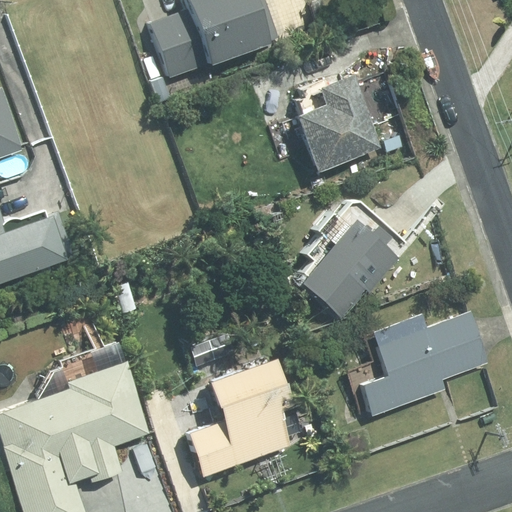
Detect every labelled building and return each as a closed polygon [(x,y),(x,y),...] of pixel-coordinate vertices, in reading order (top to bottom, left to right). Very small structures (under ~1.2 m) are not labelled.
[(144,20),(164,75),(273,36),(259,0),(179,0),(182,7),(144,20)] [(308,167),(375,142),(347,66),(309,80),(310,84),(295,89),(297,93),(288,96),(291,104),(285,106),(308,167)] [(166,94),(158,72),(146,77),(153,99),(166,94)] [(0,150),(16,145),(0,99),(0,150)] [(21,182),(0,190),(0,217),(31,205),(21,182)] [(401,239),(350,195),(339,195),(326,211),(322,207),(307,224),(312,228),(295,248),(303,255),(288,273),(331,310),(355,282),(361,287),(401,239)] [(0,218),(0,269),(26,261),(28,265),(68,251),(52,206),(41,209),(39,205),(0,218)] [(352,377),(364,411),(439,385),(436,375),(481,359),(462,306),(366,339),(376,369),(352,377)] [(195,471),(284,440),(271,400),(282,396),(265,349),(198,372),(212,413),(179,424),(195,471)] [(0,463),(17,511),(81,511),(68,475),(81,470),(85,479),(116,468),(106,440),(142,428),(114,352),(54,374),(56,379),(0,398),(0,463)]
